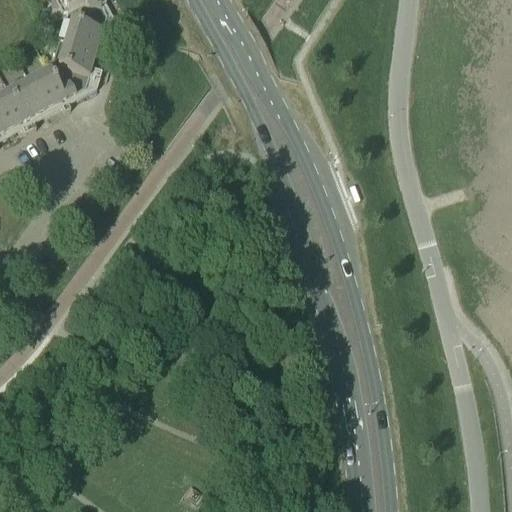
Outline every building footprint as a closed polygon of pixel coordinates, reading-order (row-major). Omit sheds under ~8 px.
[(55,0),(66,19),(84,9),(94,4),(92,0),(55,0)] [(67,20),(65,25),(112,39),(115,29),(104,9),(89,17),(84,9),(66,19),(67,20)] [(64,24),(58,47),(51,70),(52,70),(98,86),(101,77),(90,74),(99,43),(110,46),(112,39),(65,25),(64,24)] [(47,70),(0,95),(0,139),(4,138),(18,130),(24,140),(35,133),(30,124),(58,108),(64,118),(70,115),(64,105),(59,95),(48,73),(47,70)] [(98,86),(52,70),(51,71),(48,73),(59,95),(68,90),(73,100),(76,105),(96,94),(98,86)]
